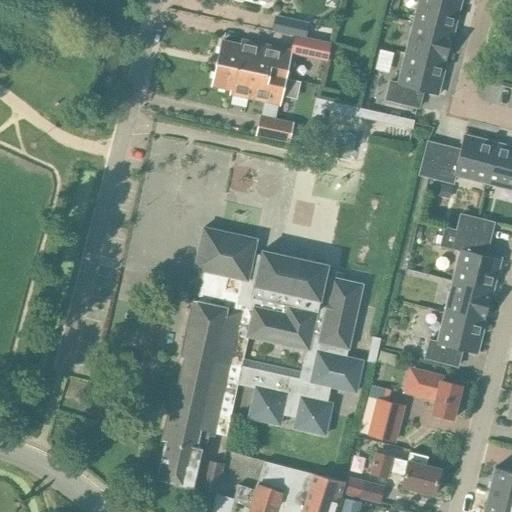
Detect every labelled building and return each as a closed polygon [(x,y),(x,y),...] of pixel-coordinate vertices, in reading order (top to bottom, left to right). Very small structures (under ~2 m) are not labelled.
[(419,0),(414,23),(453,33),(461,1),(456,0),(419,0)] [(295,36),(305,38),(308,23),(275,16),(271,31),(295,36)] [(414,23),(406,54),(445,64),(453,33),(414,23)] [(291,53),(326,61),(330,43),(305,38),(295,36),(291,53)] [(217,63),(284,78),(290,51),(242,40),(241,45),(222,41),(217,63)] [(385,100),(418,108),(422,92),(437,96),(445,64),(406,54),(398,85),(390,83),(385,100)] [(265,102),(261,116),(275,119),(284,78),(217,63),(212,86),(231,90),(230,95),(265,102)] [(275,119),(261,116),(260,115),(255,136),(288,143),(293,123),(275,119)] [(419,175),(453,184),(455,175),(485,183),(495,144),(463,136),(460,151),(427,142),(419,175)] [(511,148),(495,144),(485,183),(511,189),(511,148)] [(453,282),(492,291),(500,260),(485,256),(493,223),(461,215),(456,231),(445,229),(441,246),(461,251),(460,255),(453,282)] [(162,442),(165,442),(157,479),(193,487),(201,449),(206,450),(209,436),(215,438),(215,434),(226,437),(238,384),(255,388),(248,418),(280,425),(282,415),(295,418),(293,428),(325,435),(332,404),(326,402),(329,387),(356,393),(363,361),(345,357),(347,349),(348,349),(355,316),(362,284),(326,276),(328,266),(263,252),(255,290),(242,287),(243,280),(247,281),(256,240),(203,228),(194,269),(203,271),(196,302),(193,301),(189,316),(180,359),(184,360),(178,383),(175,383),(162,442)] [(453,282),(445,313),(484,322),(492,291),(453,282)] [(425,359),(458,367),(462,351),(476,354),(484,322),(445,313),(438,343),(429,341),(425,359)] [(431,414),(453,420),(462,386),(443,382),(444,376),(408,367),(402,393),(435,401),(431,414)] [(376,399),(367,436),(395,443),(404,406),(376,399)] [(401,487),(435,495),(441,469),(426,466),(428,457),(410,453),(408,461),(407,461),(407,462),(392,459),(393,457),(375,452),(370,474),(387,479),(389,472),(404,476),(401,487)] [(207,460),(201,490),(217,494),(223,463),(207,460)] [(340,511),(344,498),(341,497),(345,483),(314,474),(264,462),(258,484),(257,483),(255,490),(238,485),(234,499),(217,494),(211,511),(340,511)] [(511,472),(494,468),(489,491),(511,496),(511,472)] [(384,486),(349,478),(345,495),(380,504),(384,486)] [(511,511),(511,496),(489,491),(483,511),(511,511)] [(358,511),(360,502),(344,498),(340,511),(358,511)]
